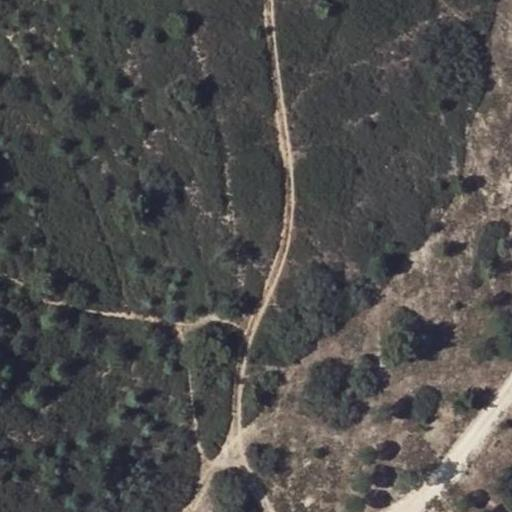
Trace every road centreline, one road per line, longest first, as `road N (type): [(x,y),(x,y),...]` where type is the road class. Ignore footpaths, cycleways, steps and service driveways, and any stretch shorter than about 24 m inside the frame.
road 1 (track): [(264,511),(226,420),(229,362),(282,260),(284,155),(271,82),(270,0)]
road 2 (track): [(408,511),(511,376)]
